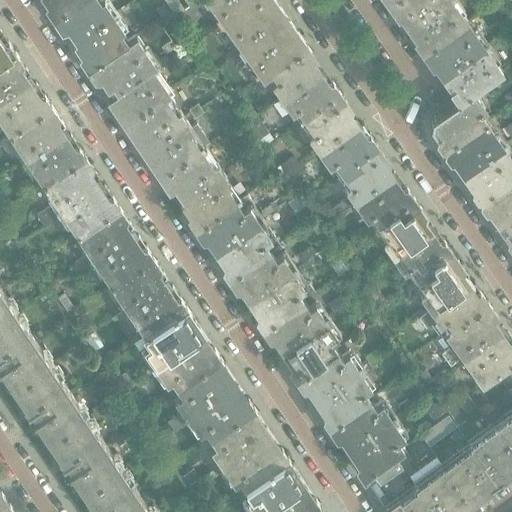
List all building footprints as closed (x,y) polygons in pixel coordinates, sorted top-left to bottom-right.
[(42,0),(53,15),(74,0),(42,0)] [(123,28),(113,12),(104,0),(74,0),(53,15),(61,27),(64,26),(75,42),(72,44),(87,66),(126,39),(120,30),(123,28)] [(118,8),(128,1),(127,0),(117,0),(114,2),(118,8)] [(176,0),(174,0),(168,5),(175,15),(183,9),(176,0)] [(193,10),(203,3),(200,0),(196,0),(190,5),(193,10)] [(209,0),(224,21),(253,0),(209,0)] [(269,69),(305,43),(274,0),(253,0),(224,21),(262,74),(269,69)] [(425,49),(467,19),(453,0),(390,0),(425,49)] [(164,4),(156,9),(160,16),(168,12),(164,4)] [(488,79),(502,69),(467,19),(425,49),(460,98),(472,90),(478,86),(488,79)] [(0,59),(14,50),(0,29),(0,59)] [(148,65),(153,61),(157,66),(167,59),(165,55),(159,59),(158,58),(150,47),(146,50),(134,33),(126,39),(87,66),(94,76),(101,75),(113,94),(108,97),(124,120),(167,91),(148,65)] [(175,45),(171,39),(163,45),(167,51),(175,45)] [(320,71),(318,68),(317,67),(318,64),(313,61),(310,57),(313,55),(305,43),(269,69),(274,77),(270,80),(291,110),(295,107),(301,115),(321,101),(326,109),(343,97),(332,81),(326,81),(324,77),(323,71),(320,71)] [(226,59),(236,52),(233,47),(223,54),(226,59)] [(205,63),(195,49),(188,54),(198,68),(205,63)] [(50,104),(32,77),(14,50),(0,59),(0,120),(8,132),(50,104)] [(230,64),(240,58),(236,52),(226,59),(230,64)] [(488,79),(478,86),(481,89),(490,83),(488,79)] [(445,147),(488,117),(482,109),(485,107),(472,90),(460,98),(431,118),(432,118),(430,125),(438,136),(437,139),(436,139),(441,146),(441,145),(444,146),(445,147)] [(194,126),(187,116),(180,105),(177,107),(167,91),(124,120),(160,174),(203,145),(209,141),(197,124),(194,126)] [(357,124),(355,122),(354,120),(355,117),(350,114),(347,110),(349,105),(343,97),(326,109),(321,101),(301,115),(312,130),(307,133),(328,163),(333,159),(343,174),(363,160),(357,152),(374,141),(369,134),(364,133),(361,129),(360,124),(357,124)] [(241,115),(232,102),(219,111),(229,126),(242,116),(241,115)] [(191,113),(200,107),(197,103),(188,109),(191,113)] [(84,154),(67,129),(50,104),(8,132),(42,182),(84,154)] [(249,104),(239,111),(245,119),(255,112),(249,104)] [(194,118),(203,112),(200,107),(191,113),(194,118)] [(268,131),(255,112),(245,119),(258,138),(268,131)] [(511,175),(511,151),(505,142),(488,117),(445,147),(446,148),(445,151),(444,151),(449,157),(452,157),(473,186),(472,189),(472,190),(476,196),(477,196),(480,196),(481,197),(511,175)] [(511,120),(503,127),(511,138),(511,137),(511,120)] [(391,172),(392,170),(387,167),(384,163),(386,158),(374,141),(357,152),(363,160),(343,174),(349,182),(344,185),(366,216),(370,212),(376,220),(395,206),(401,214),(417,203),(406,186),(401,186),(398,182),(397,177),(394,177),(391,172)] [(230,179),(224,169),(216,159),(213,161),(203,145),(160,174),(168,185),(171,184),(182,201),(180,203),(195,227),(239,198),(227,181),(230,179)] [(118,206),(101,180),(84,154),(42,182),(76,234),(118,206)] [(253,163),(247,154),(234,162),(240,171),(253,163)] [(283,174),(299,163),(293,154),(277,166),(283,174)] [(302,190),(293,177),(304,170),(299,163),(283,174),(296,194),(302,190)] [(511,175),(481,197),(481,198),(480,201),(485,207),(488,207),(509,237),(508,240),(507,240),(511,246),(511,175)] [(271,236),(259,219),(287,201),(282,193),(270,201),(271,203),(260,210),(262,213),(257,216),(248,203),(244,206),(239,198),(195,227),(228,275),(272,247),(266,239),(271,236)] [(338,211),(346,206),(348,204),(345,200),(335,207),(338,211)] [(435,235),(434,229),(431,230),(428,225),(429,222),(424,220),(422,216),(423,211),(417,203),(401,214),(395,206),(376,220),(386,235),(382,238),(392,252),(385,257),(383,255),(373,262),(378,270),(389,262),(395,257),(403,268),(407,265),(418,280),(437,266),(432,258),(448,247),(443,239),(438,239),(435,235)] [(314,219),(304,205),(304,204),(295,210),(296,216),(303,226),(314,219)] [(41,222),(54,213),(49,205),(36,214),(41,222)] [(152,256),(135,230),(118,206),(76,234),(110,284),(152,256)] [(341,216),(350,210),(346,206),(338,211),(341,216)] [(44,226),(57,217),(54,213),(41,222),(44,226)] [(311,256),(314,253),(309,246),(296,255),(302,264),(311,256)] [(304,286),(293,269),(281,252),(277,255),(272,247),(228,275),(262,325),(305,296),(300,288),(304,286)] [(472,288),(472,282),(469,283),(465,278),(467,275),(462,273),(459,269),(460,264),(448,247),(432,258),(437,266),(418,280),(423,287),(419,290),(427,302),(420,307),(410,315),(415,322),(426,315),(423,311),(430,306),(440,320),(445,317),(451,326),(486,300),(478,289),(475,292),(472,288)] [(73,272),(87,262),(82,256),(69,265),(73,272)] [(186,306),(169,280),(152,256),(110,284),(143,334),(186,306)] [(305,268),(314,261),(311,256),(302,264),(305,268)] [(76,276),(90,266),(87,262),(73,272),(76,276)] [(0,322),(18,310),(0,284),(0,322)] [(74,308),(64,292),(57,296),(68,312),(74,308)] [(338,335),(326,318),(315,301),(311,304),(305,296),(262,325),(296,375),(339,347),(333,338),(338,335)] [(388,305),(384,299),(374,304),(378,310),(388,305)] [(336,312),(346,305),(343,300),(332,307),(336,312)] [(498,327),(500,323),(493,319),(489,314),(494,311),(486,300),(451,326),(449,326),(486,378),(492,374),(502,366),(511,359),(511,342),(510,344),(507,339),(506,331),(502,331),(498,327)] [(209,347),(200,332),(190,318),(191,314),(186,306),(143,334),(149,343),(143,347),(147,353),(164,379),(169,376),(175,385),(219,355),(214,348),(209,347)] [(46,353),(18,310),(0,322),(0,369),(13,389),(52,362),(46,353)] [(96,327),(85,311),(76,317),(87,333),(96,327)] [(106,346),(97,332),(90,337),(98,351),(106,346)] [(369,386),(358,369),(346,351),(344,353),(339,347),(296,375),(329,425),(371,397),(365,389),(369,386)] [(368,362),(378,356),(374,350),(364,357),(368,362)] [(243,397),(233,382),(224,368),(224,364),(219,355),(175,385),(181,392),(175,396),(198,429),(203,426),(209,435),(253,406),(247,398),(243,397)] [(371,366),(380,360),(378,356),(368,362),(371,366)] [(132,372),(122,358),(108,367),(118,382),(132,372)] [(509,376),(511,373),(511,359),(502,366),(509,376)] [(87,414),(52,362),(13,389),(48,441),(87,414)] [(425,369),(420,372),(425,380),(430,377),(425,369)] [(146,404),(143,399),(134,397),(130,400),(137,410),(146,404)] [(403,436),(391,418),(380,402),(375,405),(371,397),(329,425),(363,475),(394,453),(403,446),(398,439),(403,436)] [(411,405),(406,399),(397,406),(401,412),(411,405)] [(465,419),(453,401),(444,407),(450,416),(458,425),(465,419)] [(404,416),(414,409),(411,405),(401,412),(404,416)] [(277,447),(267,433),(257,418),(258,414),(253,406),(209,435),(215,443),(210,446),(232,479),(237,476),(244,485),(287,456),(281,448),(277,447)] [(511,410),(493,424),(511,449),(511,410)] [(169,425),(181,417),(177,412),(166,420),(169,425)] [(122,466),(87,414),(48,441),(83,493),(122,466)] [(174,431),(185,423),(181,417),(169,425),(174,431)] [(511,467),(511,449),(493,424),(440,463),(467,500),(511,467)] [(159,432),(155,425),(149,429),(153,436),(159,432)] [(430,427),(419,434),(425,443),(436,435),(430,427)] [(412,458),(403,446),(394,453),(401,463),(409,475),(414,472),(407,461),(412,458)] [(394,453),(363,475),(370,485),(375,481),(401,463),(394,453)] [(311,497),(302,485),(291,468),(292,464),(287,456),(244,485),(249,493),(244,497),(254,511),(314,511),(321,507),(315,498),(311,497)] [(451,511),(467,500),(440,463),(413,482),(383,505),(387,511),(451,511)] [(153,511),(122,466),(83,493),(95,511),(153,511)] [(199,478),(192,468),(180,477),(187,487),(199,478)] [(207,481),(218,474),(214,468),(204,475),(207,481)] [(405,473),(395,480),(401,490),(411,483),(405,473)] [(0,511),(13,511),(5,499),(0,501),(0,511)]
